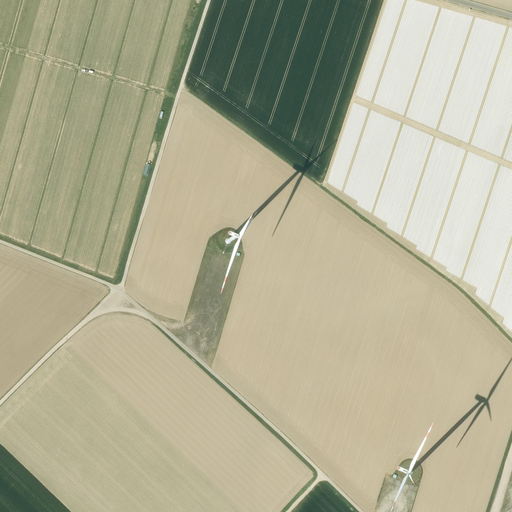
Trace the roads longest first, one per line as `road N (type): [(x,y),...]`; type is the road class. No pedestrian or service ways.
road 1 (track): [(208,0),(122,283),(0,403)]
road 2 (track): [(0,241),(118,290),(361,511)]
road 3 (track): [(181,84),(450,280),(511,339)]
road 4 (track): [(0,30),(181,83)]
